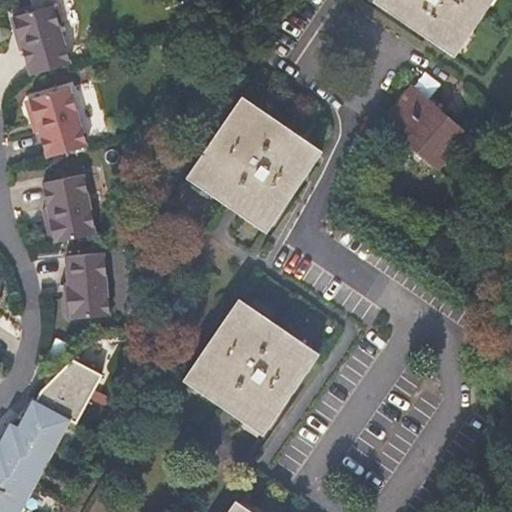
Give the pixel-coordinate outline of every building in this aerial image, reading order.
[(383,0),(380,5),(457,59),(498,0),(383,0)] [(67,61),(50,3),(10,15),(28,73),(67,61)] [(415,81),(390,112),(440,156),(467,126),(415,81)] [(45,155),(84,143),(67,85),(27,97),(24,104),(27,116),(34,120),(45,155)] [(273,239),(329,157),(249,103),(193,185),(273,239)] [(81,171),(40,180),(48,215),(44,223),(46,234),(53,239),(93,231),(81,171)] [(70,314),(111,310),(105,252),(64,256),(67,292),(64,297),(65,310),(70,313),(70,314)] [(322,364),(243,310),(194,382),(273,436),(322,364)] [(80,423),(107,375),(105,374),(106,373),(105,367),(95,361),(88,363),(88,364),(78,359),(47,390),(42,400),(39,398),(34,407),(32,406),(31,406),(30,407),(30,408),(29,408),(28,409),(28,410),(27,410),(27,411),(26,411),(26,412),(25,412),(25,413),(25,414),(24,414),(24,415),(23,415),(23,416),(22,417),(21,418),(21,419),(20,419),(20,420),(20,421),(19,421),(19,422),(16,421),(6,440),(1,437),(0,437),(0,511),(21,511),(74,420),(80,423)]
